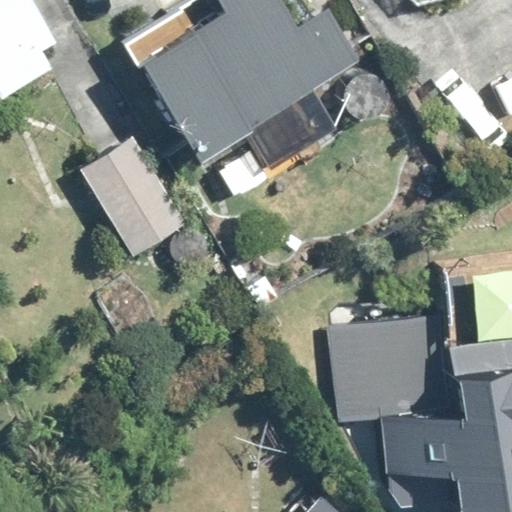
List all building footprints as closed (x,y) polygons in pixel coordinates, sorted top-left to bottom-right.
[(28,0),(0,0),(0,78),(40,57),(29,37),(44,29),(28,0)] [(157,0),(109,29),(125,57),(127,55),(180,143),(346,46),(318,0),(295,0),(284,7),(279,0),(157,0)] [(71,159),(125,248),(181,213),(125,125),(71,159)] [(433,307),(352,314),(370,479),(380,498),(437,493),(439,509),(510,505),(510,483),(511,481),(511,466),(507,410),(511,409),(511,326),(436,335),(433,307)] [(339,511),(309,483),(282,511),(339,511)]
